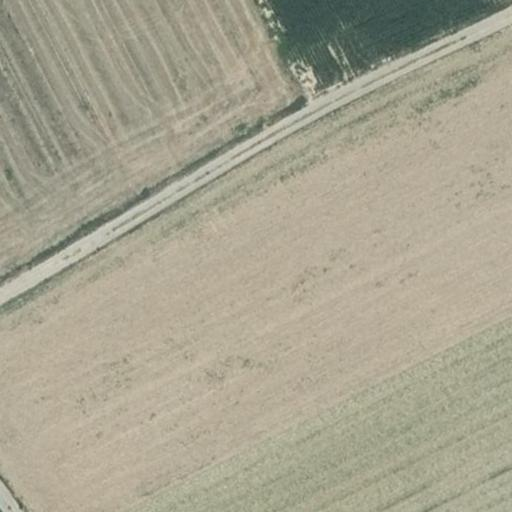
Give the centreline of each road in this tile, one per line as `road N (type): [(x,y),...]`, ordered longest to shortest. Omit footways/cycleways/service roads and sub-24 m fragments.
road 1 (track): [(333,100),(0,298)]
road 2 (track): [(333,100),(511,16)]
